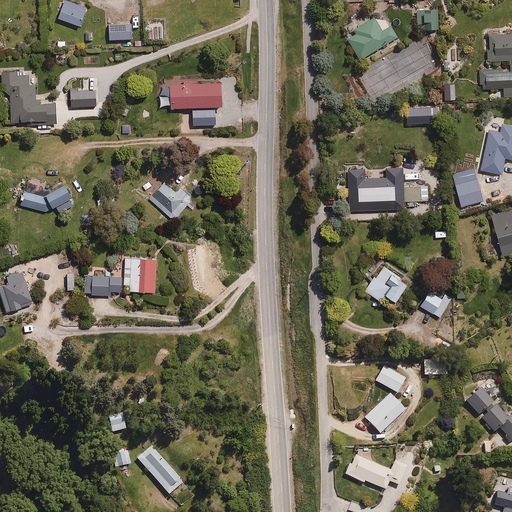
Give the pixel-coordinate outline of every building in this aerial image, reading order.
[(72,0),(63,0),(57,15),(81,25),(89,7),(72,0)] [(413,1),(400,1),(400,12),(413,12),(413,1)] [(440,8),(416,8),(416,30),(440,30),(440,8)] [(387,18),(372,16),(354,27),(355,30),(348,35),(362,58),(398,36),(387,18)] [(132,22),(108,24),(109,39),(133,37),(132,22)] [(511,30),(486,31),(486,59),(511,59),(511,68),(482,68),(482,86),(504,86),(504,96),(511,96),(511,30)] [(67,38),(56,38),(56,47),(67,47),(67,38)] [(10,112),(11,120),(57,119),(56,99),(37,99),(36,82),(31,82),(30,73),(10,74),(10,96),(6,96),(6,112),(10,112)] [(160,94),(160,107),(223,105),(222,80),(168,82),(168,94),(160,94)] [(97,88),(71,89),(72,105),(98,104),(97,88)] [(212,108),(195,109),(196,120),(212,119),(212,108)] [(230,118),(214,118),(215,130),(231,129),(230,118)] [(499,130),(490,128),(482,169),(502,173),(506,157),(511,158),(511,124),(501,122),(499,130)] [(474,164),(451,171),(462,206),(485,199),(474,164)] [(405,206),(405,200),(429,200),(429,184),(405,185),(405,178),(385,179),(385,189),(368,189),(368,179),(349,179),(350,208),(405,206)] [(178,193),(165,180),(148,198),(163,213),(167,209),(175,217),(194,198),(183,188),(178,193)] [(66,182),(44,195),(24,189),(20,204),(46,211),(74,195),(66,182)] [(511,206),(491,212),(503,253),(511,250),(511,206)] [(435,227),(436,237),(448,236),(448,227),(435,227)] [(133,290),(156,290),(157,256),(125,255),(124,282),(133,282),(133,290)] [(391,307),(409,282),(384,263),(365,288),(391,307)] [(34,301),(22,268),(7,273),(9,277),(2,280),(3,283),(0,284),(9,310),(34,301)] [(75,274),(67,274),(66,289),(74,289),(75,274)] [(430,289),(421,303),(440,315),(449,301),(430,289)] [(425,357),(425,372),(448,372),(448,357),(425,357)] [(384,363),(375,378),(398,391),(407,376),(384,363)] [(511,412),(510,415),(481,384),(466,398),(495,429),(500,424),(511,436),(511,412)] [(406,408),(390,391),(365,415),(381,432),(406,408)] [(123,410),(109,413),(113,430),(127,427),(123,410)] [(152,442),(137,455),(170,494),(185,481),(152,442)] [(392,467),(356,451),(346,473),(366,481),(368,477),(387,486),(391,478),(400,482),(409,463),(396,458),(392,467)]
